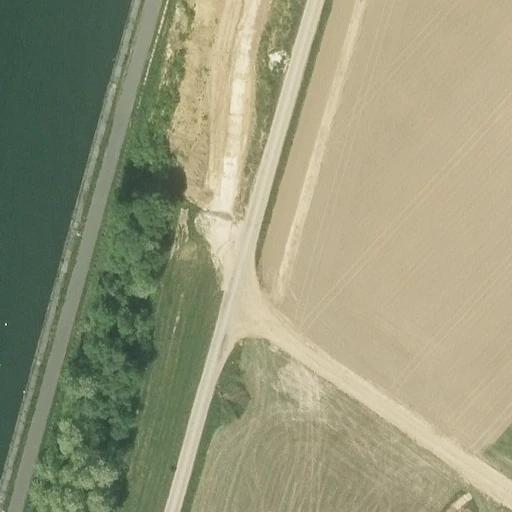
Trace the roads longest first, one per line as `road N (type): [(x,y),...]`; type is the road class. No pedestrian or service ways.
road 1 (unclassified): [(174,511),(319,0)]
road 2 (track): [(231,299),(511,498)]
